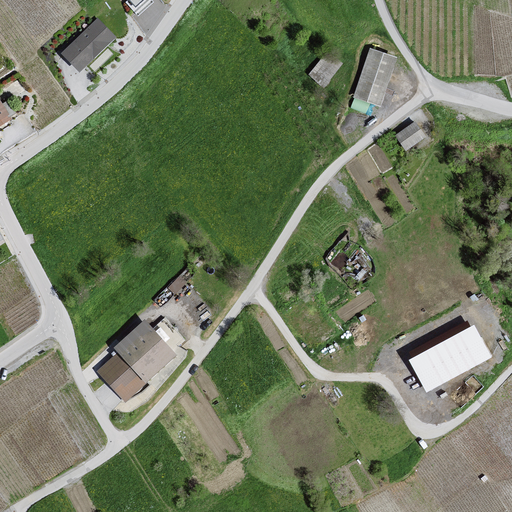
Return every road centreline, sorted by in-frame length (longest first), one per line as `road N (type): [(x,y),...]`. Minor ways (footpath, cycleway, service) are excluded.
road 1 (unclassified): [(119,443),(188,373),(311,195),(435,84)]
road 2 (residential): [(0,168),(114,84),(183,0)]
road 3 (residential): [(60,320),(77,373),(119,443)]
road 4 (residential): [(60,320),(0,199)]
road 5 (unclassified): [(18,511),(119,443)]
